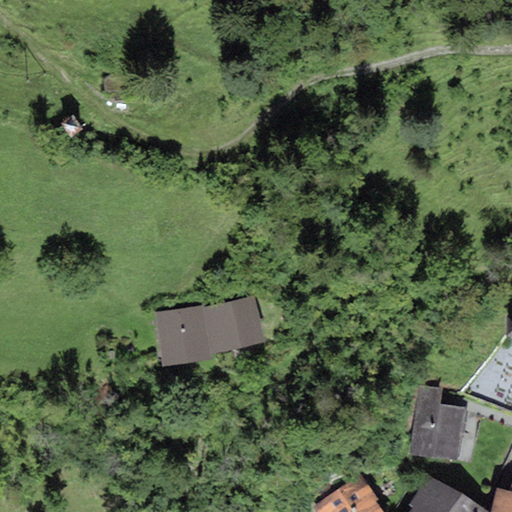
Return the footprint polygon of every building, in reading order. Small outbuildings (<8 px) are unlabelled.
[(104,79),(104,91),(127,90),(126,73),(114,73),(104,79)] [(73,113),(60,122),(71,137),(83,128),(73,113)] [(205,306),(155,312),(162,366),(212,359),(211,354),(265,343),(255,296),(205,307),(205,306)] [(442,389),(419,386),(410,456),(460,462),(467,407),(440,403),(442,389)] [(411,508),(408,511),(487,511),(429,474),(408,506),(411,508)] [(360,475),(312,508),(315,511),(382,511),(375,501),(377,499),(360,475)] [(502,490),(496,488),(490,511),(511,511),(511,482),(511,483),(509,491),(502,490)]
